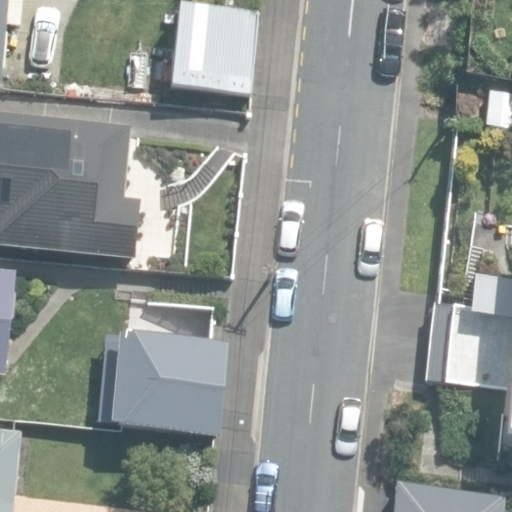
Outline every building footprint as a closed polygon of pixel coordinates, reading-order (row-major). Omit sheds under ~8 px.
[(0,0),(0,65),(5,21),(17,22),(19,0),(0,0)] [(172,91),(251,98),(259,17),(179,10),(172,91)] [(457,128),(511,130),(511,90),(459,88),(457,128)] [(0,250),(135,264),(141,202),(126,201),(130,131),(0,118),(0,250)] [(0,378),(6,380),(16,276),(0,274),(0,378)] [(511,356),(504,441),(511,442),(511,284),(475,282),(472,317),(511,320),(511,356)] [(428,382),(504,388),(509,327),(433,320),(428,382)] [(0,511),(16,511),(22,435),(0,433),(0,511)] [(415,511),(480,511),(482,499),(418,492),(415,511)]
